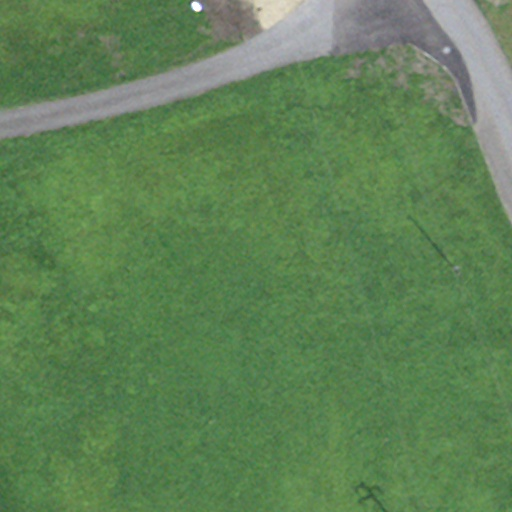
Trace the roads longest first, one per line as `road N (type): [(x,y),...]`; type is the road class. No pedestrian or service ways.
road 1 (track): [(0,124),(174,82),(332,24),(373,0)]
road 2 (tertiary): [(446,0),(511,121)]
